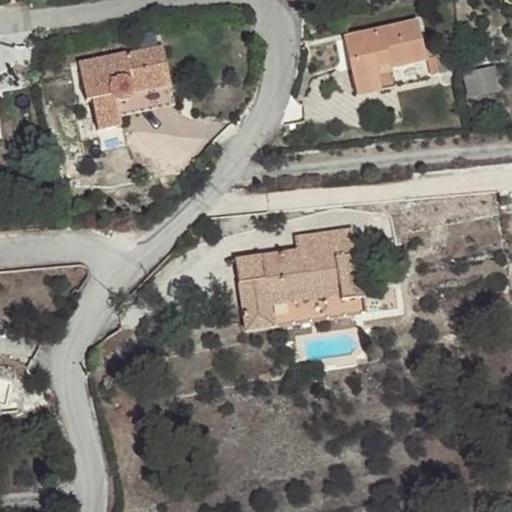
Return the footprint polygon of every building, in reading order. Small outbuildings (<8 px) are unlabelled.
[(344,38),(352,74),(391,66),(427,58),(418,22),(344,38)] [(122,125),(119,115),(116,102),(122,103),(126,102),(129,101),(132,98),(134,96),(136,91),(170,84),(162,48),(126,56),(125,52),(78,62),(86,101),(93,100),(99,130),(122,125)] [(391,66),(352,74),(357,93),(396,86),(391,66)] [(491,70),(466,75),(470,98),(495,92),(491,70)] [(116,102),(119,115),(175,104),(170,84),(136,91),(134,96),(132,98),(129,101),(126,102),(122,103),(116,102)] [(299,251),(236,261),(247,329),(366,311),(352,229),(297,238),(299,251)]
